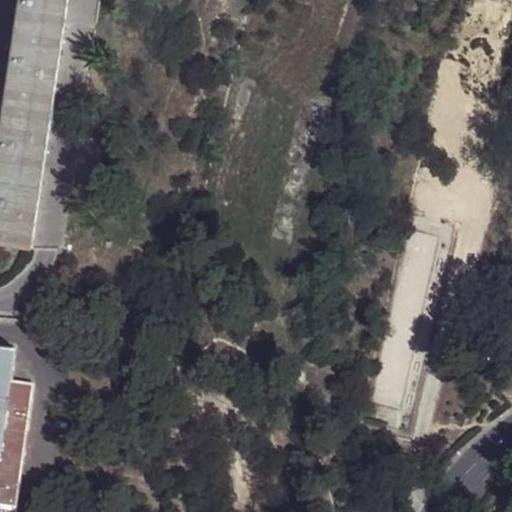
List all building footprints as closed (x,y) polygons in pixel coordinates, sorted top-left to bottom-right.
[(70,0),(27,0),(0,186),(0,246),(33,251),(70,0)] [(320,0),(242,0),(228,56),(300,76),(320,0)] [(367,0),(364,15),(424,28),(430,0),(367,0)] [(511,0),(472,0),(471,8),(511,15),(511,0)] [(351,72),(334,144),(390,156),(406,84),(351,72)] [(510,86),(453,73),(421,212),(478,226),(510,86)] [(285,118),(216,102),(190,212),(258,229),(285,118)] [(327,161),(308,238),(367,252),(385,175),(327,161)] [(472,256),(411,244),(391,344),(451,356),(472,256)] [(0,454),(16,352),(0,349),(0,454)]
